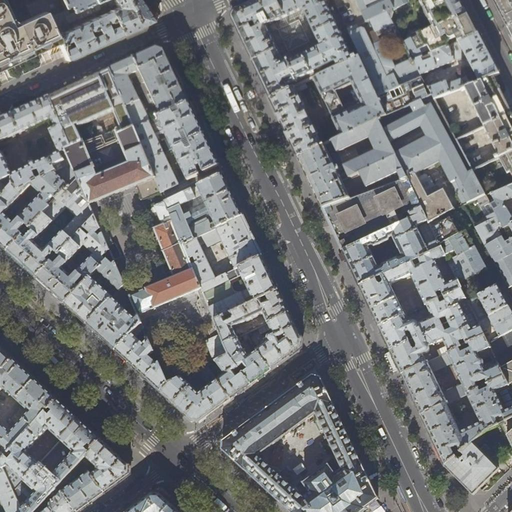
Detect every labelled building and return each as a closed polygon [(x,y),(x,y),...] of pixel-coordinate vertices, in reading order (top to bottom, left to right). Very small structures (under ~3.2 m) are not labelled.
[(47,18),(66,10),(61,0),(38,0),(38,1),(27,6),(32,17),(11,27),(8,21),(11,19),(1,0),(0,0),(0,68),(43,49),(58,42),(47,18)] [(135,29),(151,21),(138,1),(137,0),(98,0),(68,14),(66,10),(47,18),(58,42),(66,60),(82,53),(135,29)] [(98,0),(61,0),(66,10),(68,14),(98,0)] [(346,30),(332,0),(330,0),(320,5),(317,0),(258,0),(253,2),(235,11),(232,18),(244,43),(262,80),(271,99),(295,88),(314,79),(359,57),(346,30)] [(317,0),(320,5),(330,0),(332,0),(357,0),(366,21),(365,21),(366,23),(371,21),(373,26),(364,30),(361,29),(358,30),(357,26),(346,30),(359,57),(377,97),(422,77),(421,75),(413,61),(412,59),(394,68),(382,41),(381,42),(378,36),(389,32),(392,38),(399,34),(391,19),(387,13),(393,11),(396,10),(390,0),(317,0)] [(390,0),(396,10),(410,2),(408,0),(390,0)] [(459,0),(420,0),(434,27),(417,35),(418,37),(412,40),(411,38),(403,42),(412,59),(413,61),(423,57),(420,50),(428,46),(432,53),(449,47),(447,44),(450,41),(457,37),(459,42),(477,35),(469,19),(465,20),(463,18),(462,15),(466,13),(459,0)] [(511,0),(492,0),(504,23),(507,28),(511,25),(511,0)] [(487,50),(479,34),(477,35),(459,42),(449,47),(432,53),(423,57),(413,61),(421,75),(466,56),(469,61),(466,62),(469,68),(472,67),(478,79),(474,81),(468,69),(460,72),(459,72),(462,79),(448,85),(447,82),(442,84),(429,89),(432,95),(434,100),(461,89),(493,77),(499,74),(487,50)] [(122,63),(110,69),(135,128),(149,121),(128,76),(140,71),(151,93),(147,95),(150,101),(154,100),(161,116),(189,102),(177,77),(165,50),(158,47),(148,52),(122,63)] [(324,98),(334,117),(333,118),(334,120),(335,121),(342,137),(432,95),(429,89),(422,77),(377,97),(359,57),(314,79),(322,96),(323,99),(324,98)] [(134,127),(110,69),(87,80),(50,97),(71,147),(82,142),(67,107),(103,90),(121,133),(134,127)] [(502,94),(493,77),(461,89),(462,92),(465,90),(484,127),(511,114),(509,110),(506,104),(503,97),(502,94)] [(306,112),(295,88),(271,99),(285,128),(299,157),(323,146),(319,139),(311,122),(307,112),(306,112)] [(486,195),(434,100),(432,95),(342,137),(333,141),(339,153),(354,146),(361,160),(345,167),(347,170),(339,174),(351,199),(407,178),(422,208),(431,228),(453,216),(457,214),(455,210),(449,200),(444,189),(438,192),(431,180),(428,182),(423,170),(440,161),(463,206),(486,195)] [(0,119),(0,180),(0,182),(9,177),(13,185),(19,190),(37,180),(34,173),(39,170),(43,177),(71,163),(65,150),(71,147),(50,97),(14,113),(0,119)] [(188,181),(220,166),(212,150),(197,118),(189,102),(161,116),(149,121),(135,128),(162,193),(179,185),(157,140),(159,139),(158,137),(165,134),(169,142),(166,143),(167,145),(164,146),(169,155),(174,153),(188,181)] [(511,115),(511,114),(484,127),(498,157),(495,158),(496,161),(501,158),(511,152),(511,115)] [(95,144),(86,148),(83,141),(82,142),(71,147),(65,150),(71,163),(77,177),(81,185),(90,205),(137,185),(144,200),(161,193),(162,193),(135,128),(134,127),(121,133),(112,137),(95,144)] [(112,137),(109,129),(92,137),(95,144),(112,137)] [(325,145),(323,146),(299,157),(307,176),(319,199),(323,209),(351,199),(339,174),(338,172),(336,168),(325,145)] [(361,160),(354,146),(339,153),(345,167),(361,160)] [(511,152),(501,158),(510,175),(511,174),(511,152)] [(37,180),(19,190),(13,185),(9,189),(0,198),(0,245),(8,253),(23,236),(30,229),(50,207),(47,204),(52,198),(55,201),(66,189),(77,177),(71,163),(43,177),(37,180)] [(166,202),(224,175),(222,170),(220,166),(188,181),(179,185),(162,193),(161,193),(165,202),(166,202)] [(234,196),(224,175),(166,202),(183,245),(197,238),(202,236),(244,216),(234,196)] [(404,217),(422,208),(407,178),(351,199),(323,209),(334,231),(343,251),(406,222),(404,217)] [(0,198),(9,189),(0,182),(0,180),(0,198)] [(34,232),(29,237),(27,236),(25,238),(23,236),(8,253),(20,264),(36,279),(51,262),(49,260),(51,258),(50,257),(54,252),(58,255),(94,215),(90,205),(81,185),(72,195),(66,189),(55,201),(50,207),(30,229),(34,232)] [(511,185),(487,197),(498,217),(504,228),(511,224),(511,185)] [(201,286),(183,245),(166,202),(165,202),(155,207),(162,223),(153,226),(159,240),(160,243),(160,242),(174,277),(130,296),(131,299),(136,309),(138,315),(197,290),(201,299),(196,301),(212,340),(206,342),(215,362),(229,355),(224,344),(215,321),(201,286)] [(440,246),(431,228),(422,208),(404,217),(406,222),(343,251),(353,272),(360,287),(442,248),(440,246)] [(59,259),(57,262),(58,263),(55,266),(51,262),(36,279),(49,290),(65,305),(106,260),(103,257),(109,250),(105,239),(102,233),(99,237),(95,234),(100,228),(94,215),(58,255),(62,259),(61,261),(59,259)] [(244,216),(202,236),(207,248),(222,241),(236,269),(263,257),(256,243),(244,216)] [(459,228),(453,216),(431,228),(440,246),(449,241),(462,234),(459,228)] [(490,255),(507,285),(509,289),(511,286),(511,242),(504,228),(498,217),(475,228),(490,255)] [(451,245),(442,250),(448,261),(451,259),(448,254),(454,250),(457,256),(475,247),(468,234),(467,232),(462,234),(449,241),(451,245)] [(105,239),(109,250),(112,255),(114,261),(120,258),(111,236),(105,239)] [(197,238),(183,245),(201,286),(216,279),(197,238)] [(475,247),(457,256),(451,259),(448,261),(459,284),(487,268),(483,263),(475,247)] [(442,250),(442,248),(360,287),(369,306),(379,327),(405,315),(390,285),(411,275),(426,305),(427,305),(461,289),(459,284),(448,261),(442,250)] [(87,325),(125,284),(114,261),(112,255),(106,260),(65,305),(74,313),(87,325)] [(275,282),(271,274),(263,257),(236,269),(216,279),(201,286),(215,321),(224,316),(232,313),(279,291),(278,288),(275,282)] [(130,296),(125,284),(87,325),(100,337),(116,351),(142,323),(138,315),(136,309),(131,315),(123,308),(131,299),(130,296)] [(478,323),(508,307),(502,297),(496,286),(468,302),(473,312),(478,323)] [(468,302),(461,289),(427,305),(433,318),(419,325),(417,323),(415,322),(413,322),(409,325),(405,315),(379,327),(381,330),(391,351),(409,342),(406,334),(409,332),(412,334),(415,340),(473,312),(468,302)] [(279,291),(232,313),(234,318),(226,321),(224,316),(215,321),(224,344),(238,338),(233,328),(263,314),(268,324),(269,323),(290,314),(284,302),(279,291)] [(508,307),(478,323),(485,336),(488,343),(495,340),(490,329),(486,331),(485,329),(493,325),(500,337),(511,330),(511,314),(511,315),(508,307)] [(485,336),(478,323),(473,312),(415,340),(409,342),(391,351),(401,373),(402,375),(432,361),(428,353),(429,352),(430,350),(430,349),(430,347),(444,340),(446,346),(437,350),(441,357),(485,336)] [(290,314),(269,323),(274,334),(271,335),(262,341),(262,342),(262,343),(262,344),(263,346),(256,350),(257,351),(271,370),(274,368),(301,348),(303,340),(299,334),(290,314)] [(156,354),(142,323),(116,351),(135,369),(161,393),(169,384),(157,357),(151,360),(148,357),(152,353),(153,355),(156,354)] [(495,340),(488,343),(485,336),(441,357),(432,361),(402,375),(412,396),(421,416),(447,404),(467,394),(505,377),(501,369),(511,363),(511,330),(500,337),(495,340)] [(238,338),(224,344),(229,355),(251,385),(261,378),(271,370),(257,351),(249,357),(243,349),(239,341),(242,339),(241,336),(238,338)] [(0,347),(0,374),(14,360),(0,347)] [(229,355),(215,362),(212,363),(215,366),(217,364),(225,375),(217,381),(231,399),(241,392),(251,385),(229,355)] [(0,462),(0,463),(58,401),(47,390),(26,371),(14,360),(0,374),(0,462)] [(511,363),(501,369),(505,377),(511,392),(511,418),(501,424),(511,445),(511,363)] [(193,372),(169,384),(161,393),(174,405),(193,422),(196,422),(200,422),(206,418),(220,407),(231,399),(217,381),(206,366),(196,371),(208,383),(210,381),(212,385),(199,394),(183,379),(191,376),(191,377),(194,375),(193,372)] [(225,441),(223,442),(223,450),(222,450),(276,499),(289,511),(362,511),(367,509),(366,508),(378,499),(361,461),(350,438),(349,436),(347,433),(346,430),(345,427),(345,428),(334,405),(327,390),(321,378),(313,376),(311,377),(298,387),(296,388),(273,405),(271,406),(271,407),(268,409),(265,411),(263,412),(263,413),(240,430),(239,429),(238,431),(225,441)] [(511,418),(511,392),(505,377),(467,394),(478,417),(458,427),(447,404),(421,416),(423,420),(445,467),(473,444),(486,432),(501,424),(511,418)] [(68,410),(58,401),(0,463),(4,472),(14,492),(39,465),(26,453),(48,429),(61,441),(80,420),(68,410)] [(83,423),(80,420),(61,441),(74,453),(52,477),(39,465),(14,492),(22,511),(35,511),(42,506),(46,501),(48,499),(50,497),(59,487),(82,462),(84,460),(86,457),(102,441),(83,423)] [(116,454),(102,441),(86,457),(98,469),(98,470),(98,471),(98,472),(94,474),(92,471),(90,473),(104,493),(116,484),(130,474),(130,467),(116,454)] [(479,450),(473,444),(445,467),(471,493),(473,495),(475,494),(499,470),(490,461),(496,456),(485,445),(479,450)] [(78,511),(86,506),(104,493),(90,473),(85,466),(82,462),(59,487),(76,511),(78,511)] [(22,511),(14,492),(4,472),(0,474),(0,502),(2,502),(4,507),(6,511),(22,511)] [(76,511),(59,487),(50,497),(53,503),(52,504),(48,499),(46,501),(53,511),(76,511)] [(179,511),(168,501),(161,494),(153,494),(142,503),(128,511),(179,511)] [(53,511),(46,501),(42,506),(46,511),(53,511)]
